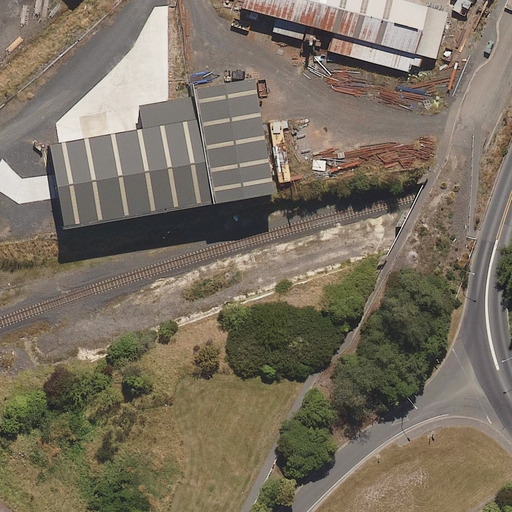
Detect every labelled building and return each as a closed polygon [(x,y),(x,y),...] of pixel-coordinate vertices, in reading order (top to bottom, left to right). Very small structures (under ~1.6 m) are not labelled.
[(416,0),(246,0),(246,4),(434,54),(446,8),(416,0)] [(104,39),(89,23),(69,42),(84,58),(104,39)] [(194,118),(208,200),(272,190),(253,76),(189,87),(194,118)] [(208,200),(194,118),(47,143),(61,225),(208,200)] [(31,511),(0,484),(0,511),(31,511)]
